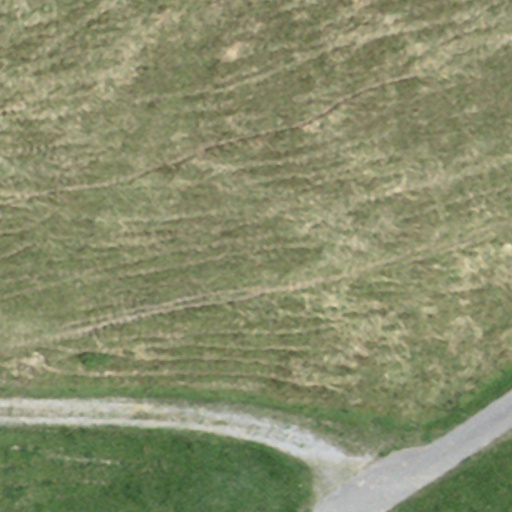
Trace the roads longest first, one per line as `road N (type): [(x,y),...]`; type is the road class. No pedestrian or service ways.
road 1 (track): [(0,410),(119,412),(270,431),(382,490)]
road 2 (track): [(352,511),(511,397)]
